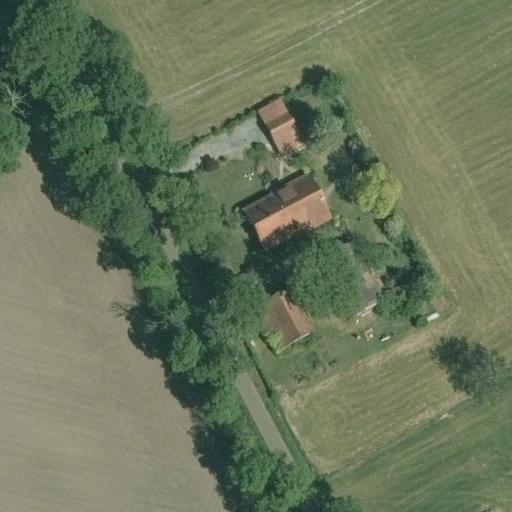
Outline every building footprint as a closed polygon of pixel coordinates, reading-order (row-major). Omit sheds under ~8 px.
[(287,113),(263,125),(277,150),(300,138),(287,113)] [(280,194),(302,236),(331,221),(308,179),(280,194)] [(294,241),(302,236),(280,194),(271,198),(272,200),(244,216),(264,254),(293,239),(294,241)] [(349,321),(385,303),(355,245),(319,263),(349,321)] [(277,356),(316,335),(293,292),(254,312),(277,356)]
